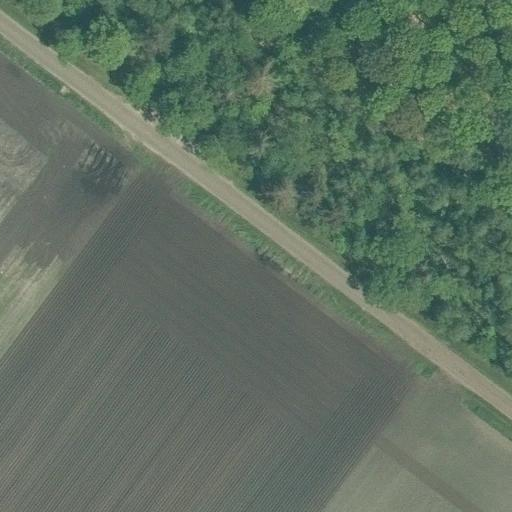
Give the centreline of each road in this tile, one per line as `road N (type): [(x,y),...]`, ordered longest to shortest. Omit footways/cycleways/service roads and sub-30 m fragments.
road 1 (unclassified): [(511,410),(0,22)]
road 2 (track): [(511,109),(353,137),(133,125),(336,0)]
